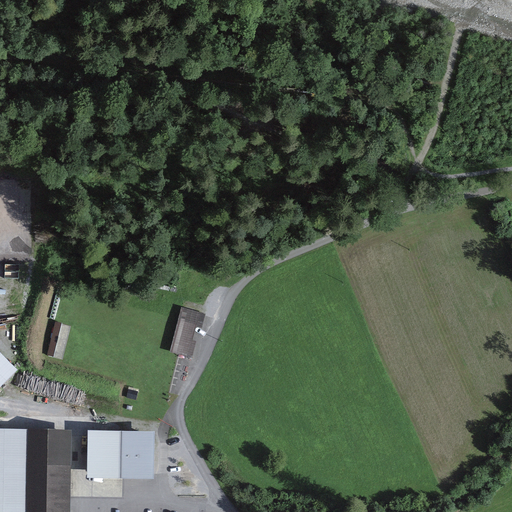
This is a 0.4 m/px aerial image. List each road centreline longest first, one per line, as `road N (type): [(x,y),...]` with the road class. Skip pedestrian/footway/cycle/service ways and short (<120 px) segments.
road 1 (track): [(110,511),(159,502),(165,423),(248,276),(394,211),(511,186)]
road 2 (track): [(415,173),(407,129),(391,103),(364,91),(0,51)]
road 3 (track): [(459,24),(415,173)]
road 4 (track): [(178,402),(182,430),(230,511)]
